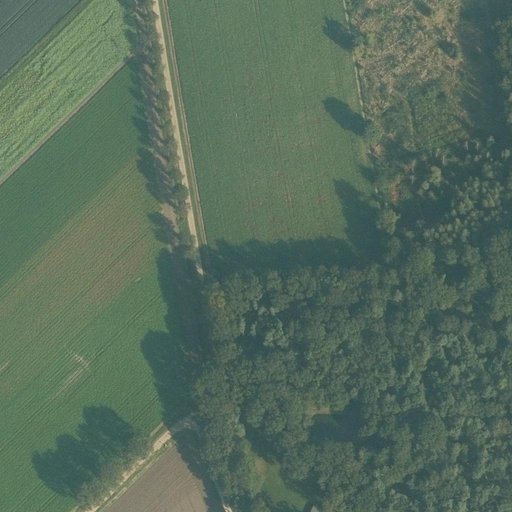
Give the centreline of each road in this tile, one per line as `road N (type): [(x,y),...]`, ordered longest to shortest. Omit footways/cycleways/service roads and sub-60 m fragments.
road 1 (unclassified): [(193,416),(210,396),(216,371),(154,0)]
road 2 (track): [(87,511),(193,416),(228,511)]
